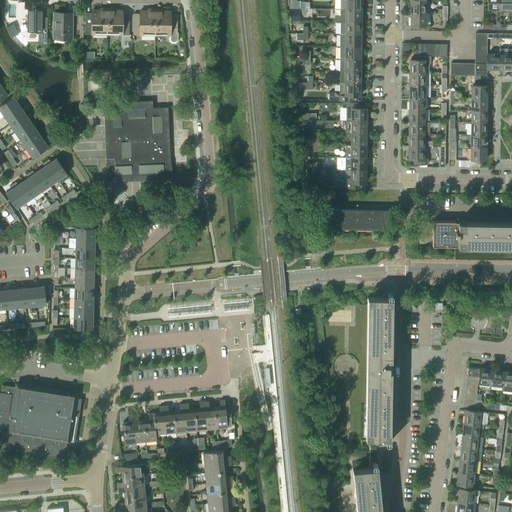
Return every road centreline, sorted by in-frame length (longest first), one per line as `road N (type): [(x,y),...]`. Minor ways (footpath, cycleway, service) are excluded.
road 1 (tertiary): [(123,294),(383,269),(511,270)]
road 2 (residential): [(123,294),(132,256),(209,180),(193,0)]
road 3 (residential): [(409,178),(390,175),(387,166),(390,0)]
road 4 (residential): [(434,511),(456,347)]
road 5 (residential): [(393,511),(402,357)]
road 6 (residential): [(245,511),(234,394),(215,376)]
road 7 (residential): [(409,178),(410,210),(511,209)]
